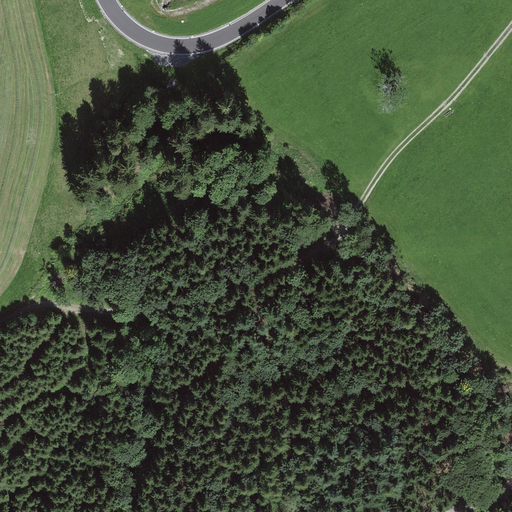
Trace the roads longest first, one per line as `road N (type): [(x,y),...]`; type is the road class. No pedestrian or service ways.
road 1 (track): [(0,322),(39,303),(140,314),(317,252),(397,146),(446,107),(511,25)]
road 2 (tertiary): [(278,0),(207,43),(166,45),(138,29),(120,0)]
